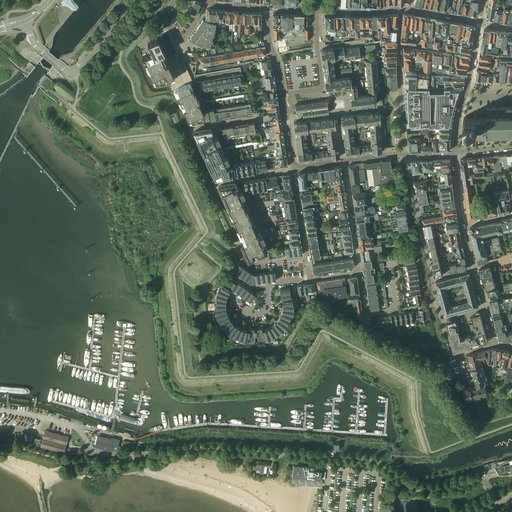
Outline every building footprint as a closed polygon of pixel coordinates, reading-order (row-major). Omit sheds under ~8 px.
[(61,0),(59,4),(62,5),(66,5),(67,5),(68,5),(69,6),(75,8),(77,6),(73,0),(61,0)] [(438,9),(440,0),(433,0),(432,7),(438,9)] [(446,10),(448,1),(448,0),(440,0),(438,9),(446,10)] [(468,14),(469,7),(470,0),(462,0),(460,13),(468,14)] [(477,8),(478,0),(470,0),(469,7),(477,8)] [(190,12),(197,15),(202,4),(195,1),(190,12)] [(499,9),(500,7),(499,7),(499,6),(498,6),(489,4),(487,12),(486,12),(486,15),(487,15),(487,16),(487,18),(486,18),(487,18),(489,18),(490,19),(492,19),(493,19),(494,19),(496,8),(499,9)] [(506,21),(509,6),(505,5),(504,7),(501,21),(506,21)] [(475,16),(477,8),(469,7),(468,14),(475,16)] [(501,21),(504,7),(502,7),(500,7),(499,9),(496,8),(494,19),(495,19),(495,20),(501,21)] [(207,9),(205,18),(207,18),(207,19),(209,20),(214,21),(214,17),(215,9),(211,9),(208,8),(207,9)] [(225,21),(226,11),(222,10),(220,19),(218,18),(216,18),(214,17),(214,21),(220,23),(220,21),(221,21),(221,23),(224,23),(225,21)] [(233,22),(234,11),(226,11),(225,21),(224,23),(226,23),(226,24),(228,24),(229,24),(229,30),(232,31),(232,22),(233,22)] [(402,27),(402,29),(409,30),(409,28),(411,14),(408,14),(403,13),(402,23),(402,27)] [(293,30),(294,14),(278,14),(278,20),(278,22),(280,22),(280,23),(283,23),(283,27),(283,35),(288,36),(288,35),(293,35),(293,30)] [(304,24),(304,15),(294,14),(293,30),(294,30),(296,30),(304,30),(304,24)] [(384,30),(381,30),(381,37),(381,40),(384,40),(390,38),(390,37),(391,32),(391,30),(390,30),(389,21),(388,15),(383,15),(384,30)] [(423,31),(425,17),(414,15),(413,28),(412,30),(412,32),(418,33),(423,33),(423,31)] [(334,40),(334,16),(325,16),(325,18),(325,25),(325,40),(334,40)] [(372,36),(370,16),(359,16),(360,36),(360,37),(372,36)] [(216,23),(202,19),(195,29),(189,39),(196,44),(198,42),(198,44),(211,47),(216,23)] [(433,43),(433,47),(438,48),(440,39),(440,34),(442,20),(439,19),(436,19),(435,19),(434,32),(434,35),(434,40),(433,43)] [(278,22),(278,20),(273,20),(273,27),(273,29),(275,29),(275,30),(278,30),(280,30),(280,27),(283,27),(283,23),(280,23),(280,22),(278,22)] [(397,30),(398,20),(389,21),(390,30),(391,30),(397,30)] [(448,36),(450,21),(442,20),(440,34),(442,35),(442,39),(440,39),(438,48),(445,49),(446,44),(448,36)] [(455,38),(458,23),(450,21),(448,36),(446,44),(450,44),(453,44),(453,43),(454,37),(455,38)] [(461,45),(461,44),(462,40),(463,40),(463,37),(464,37),(465,33),(467,25),(458,23),(455,38),(454,37),(453,43),(453,44),(452,50),(456,50),(457,44),(461,45)] [(473,31),(474,26),(472,26),(467,25),(465,33),(473,35),(473,31)] [(490,29),(485,28),(484,28),(483,35),(482,44),(488,45),(490,29)] [(496,40),(497,30),(490,29),(488,45),(492,45),(492,42),(493,40),(496,40)] [(293,30),(293,35),(288,35),(288,36),(283,35),(282,38),(279,38),(279,41),(284,40),(285,46),(304,43),(304,39),(310,39),(310,30),(307,30),(304,30),(296,30),(296,32),(295,32),(295,30),(294,30),(293,30)] [(508,46),(510,32),(497,30),(496,40),(496,42),(496,46),(499,47),(505,47),(505,50),(508,50),(508,46)] [(416,44),(418,33),(412,32),(412,35),(410,35),(408,35),(408,36),(407,36),(406,43),(416,44)] [(471,44),(473,35),(465,33),(464,37),(463,37),(463,40),(466,41),(466,42),(466,43),(466,44),(471,44)] [(152,53),(142,57),(152,77),(154,82),(156,82),(170,80),(175,79),(174,76),(168,63),(166,64),(165,62),(163,62),(161,58),(163,57),(162,55),(165,53),(158,38),(148,43),(152,53)] [(390,38),(384,40),(384,43),(385,43),(385,45),(386,47),(396,46),(396,38),(390,38)] [(460,47),(470,49),(471,44),(466,44),(466,43),(466,42),(466,41),(463,40),(462,40),(461,44),(461,45),(457,44),(456,50),(459,51),(460,47)] [(488,49),(488,45),(482,44),(480,52),(491,54),(498,55),(498,51),(495,51),(491,50),(488,49)] [(511,60),(511,46),(508,46),(508,50),(505,50),(505,47),(499,47),(498,51),(498,55),(497,58),(507,60),(511,60)] [(363,57),(362,47),(353,48),(355,58),(363,57)] [(334,59),(333,48),(320,50),(322,60),(332,59),(334,59)] [(424,59),(426,51),(422,50),(416,49),(415,58),(415,59),(424,59)] [(432,59),(433,51),(426,51),(424,59),(424,65),(423,70),(430,71),(431,59),(432,59)] [(491,56),(491,54),(480,52),(479,59),(490,61),(491,56)] [(469,57),(461,56),(459,63),(468,64),(469,57)] [(258,64),(257,65),(257,68),(259,69),(260,69),(268,68),(273,67),(271,59),(270,60),(267,60),(266,60),(266,59),(265,59),(265,58),(258,60),(258,62),(258,64)] [(507,63),(507,60),(497,58),(495,58),(494,66),(500,67),(501,62),(507,63)] [(359,85),(351,86),(351,85),(354,84),(352,73),(338,75),(339,78),(335,78),(332,59),(322,60),(326,90),(349,87),(350,97),(360,95),(359,85)] [(478,64),(478,66),(488,68),(491,69),(492,62),(490,61),(479,59),(478,64)] [(412,68),(412,62),(404,62),(404,69),(416,70),(416,68),(412,68)] [(506,81),(507,73),(509,63),(507,63),(501,62),(500,67),(500,73),(499,81),(506,81)] [(396,72),(396,66),(385,67),(385,73),(386,73),(386,76),(389,76),(390,76),(396,76),(396,72)] [(260,69),(259,69),(259,71),(261,70),(261,75),(262,75),(263,77),(264,76),(264,77),(269,76),(269,75),(274,75),(273,67),(268,68),(260,69)] [(420,80),(420,74),(406,73),(404,74),(405,87),(416,87),(416,80),(420,80)] [(499,81),(500,73),(495,73),(493,73),(492,75),(491,81),(499,81)] [(431,87),(431,75),(420,74),(420,80),(416,80),(416,87),(431,87)] [(275,85),(274,75),(269,75),(269,76),(264,77),(266,89),(271,88),(271,86),(275,85)] [(61,82),(60,81),(58,81),(57,82),(56,83),(54,84),(68,96),(72,91),(68,88),(61,82)] [(189,83),(175,90),(190,124),(209,121),(209,120),(209,118),(207,110),(204,110),(203,110),(190,83),(189,83)] [(459,92),(460,88),(444,87),(437,87),(435,87),(431,87),(416,87),(405,87),(405,93),(405,99),(405,103),(405,109),(406,109),(406,117),(406,123),(406,126),(419,126),(428,126),(451,126),(451,120),(452,120),(453,114),(454,108),(456,103),(455,103),(457,98),(459,92)] [(277,95),(276,90),(271,91),(271,88),(266,89),(267,92),(267,96),(277,95)] [(385,151),(376,89),(321,96),(319,101),(291,105),(299,162),(385,151)] [(264,95),(262,96),(263,100),(262,100),(263,104),(264,104),(264,105),(265,105),(278,102),(277,95),(267,96),(267,92),(263,92),(264,95)] [(511,106),(487,107),(487,118),(475,118),(475,116),(474,116),(474,117),(467,117),(467,116),(465,116),(466,117),(464,117),(464,119),(466,119),(466,128),(464,128),(464,129),(466,129),(466,131),(467,131),(467,129),(475,129),(475,130),(477,130),(477,129),(478,128),(478,127),(487,127),(487,137),(511,136),(511,106)] [(274,110),(268,111),(269,115),(275,114),(275,117),(275,118),(280,117),(280,116),(279,114),(279,110),(274,110)] [(271,127),(268,128),(270,140),(283,137),(282,131),(282,130),(277,131),(276,126),(271,127)] [(239,191),(236,183),(233,177),(232,175),(226,162),(225,161),(227,160),(228,160),(226,157),(224,158),(224,157),(219,147),(217,142),(216,141),(218,140),(219,140),(217,137),(217,138),(215,138),(215,137),(211,129),(194,131),(190,132),(239,240),(242,246),(248,259),(267,251),(262,241),(261,240),(263,239),(264,239),(262,236),(260,237),(260,236),(260,235),(257,231),(256,231),(242,202),(244,201),(242,196),(241,195),(243,194),(242,191),(242,192),(240,192),(239,191)] [(426,140),(429,140),(429,136),(428,132),(425,132),(425,136),(425,138),(420,138),(421,140),(421,142),(422,151),(431,150),(431,144),(426,144),(426,140)] [(421,140),(420,138),(420,135),(420,133),(407,133),(407,138),(409,151),(420,151),(420,142),(421,142),(421,140)] [(284,145),(283,137),(270,140),(268,140),(268,144),(267,144),(268,148),(284,145)] [(442,145),(442,142),(440,142),(440,139),(437,139),(432,140),(432,150),(450,150),(450,145),(442,145)] [(286,156),(285,151),(277,152),(278,156),(267,158),(268,161),(278,160),(279,159),(279,157),(286,156)] [(287,162),(286,156),(279,157),(279,159),(278,160),(278,161),(276,162),(276,164),(273,164),(273,165),(280,163),(287,162)] [(488,168),(488,164),(487,156),(476,157),(476,163),(479,162),(479,164),(481,163),(481,162),(483,162),(483,167),(487,166),(487,170),(484,170),(484,174),(489,174),(488,168)] [(476,163),(476,157),(468,158),(468,165),(469,165),(471,164),(472,167),(477,166),(476,163)] [(469,167),(469,165),(468,165),(468,158),(460,159),(462,169),(469,168),(469,170),(470,170),(470,169),(471,168),(471,167),(469,167)] [(398,176),(398,175),(398,174),(397,173),(397,172),(396,171),(395,171),(394,170),(393,170),(392,170),(391,170),(390,160),(390,159),(380,161),(380,163),(365,164),(364,163),(356,164),(348,165),(352,193),(368,190),(368,192),(372,191),(373,191),(374,190),(375,190),(376,190),(376,189),(377,189),(378,188),(378,187),(379,187),(379,186),(380,185),(389,184),(390,184),(391,184),(392,184),(393,184),(394,184),(395,184),(395,183),(396,183),(397,182),(397,181),(398,181),(398,180),(398,179),(399,178),(399,177),(398,176)] [(434,172),(433,166),(433,160),(422,161),(424,172),(422,172),(427,172),(427,170),(429,170),(429,172),(434,172)] [(424,172),(422,161),(411,161),(413,173),(422,172),(424,172)] [(343,182),(341,168),(341,166),(335,167),(336,181),(337,183),(343,182)] [(469,168),(462,169),(464,184),(471,183),(474,183),(474,188),(475,192),(477,192),(477,188),(476,176),(484,176),(484,174),(484,170),(483,167),(477,167),(477,166),(472,167),(471,167),(471,168),(470,169),(470,170),(469,170),(469,168)] [(335,167),(333,167),(329,168),(329,173),(328,173),(330,182),(336,181),(335,167)] [(452,181),(451,171),(438,172),(439,175),(445,174),(445,182),(452,181)] [(284,188),(292,187),(289,174),(277,176),(278,180),(283,179),(284,188)] [(425,181),(415,182),(416,191),(426,189),(431,188),(430,185),(427,186),(426,180),(425,181)] [(454,199),(453,185),(440,187),(437,187),(438,192),(440,192),(442,201),(438,201),(439,203),(454,200),(454,199)] [(280,189),(277,189),(278,196),(293,194),(292,191),(292,187),(284,188),(280,189)] [(511,198),(510,191),(509,190),(509,189),(500,191),(505,212),(511,210),(510,202),(510,200),(507,201),(507,199),(511,198)] [(313,198),(313,196),(312,196),(312,195),(318,195),(317,190),(313,190),(313,191),(307,192),(300,193),(301,194),(301,197),(302,201),(313,200),(313,199),(313,198)] [(346,202),(345,197),(334,198),(334,195),(333,191),(329,192),(326,192),(328,205),(346,202)] [(505,212),(500,191),(493,193),(494,200),(496,200),(499,213),(505,212)] [(370,197),(370,196),(370,195),(369,194),(368,194),(368,193),(367,193),(366,193),(365,193),(365,192),(352,194),(354,205),(366,203),(366,202),(367,202),(368,202),(368,201),(369,201),(369,200),(370,200),(370,199),(370,198),(370,197)] [(476,201),(475,197),(474,197),(474,196),(474,194),(473,194),(473,193),(465,194),(466,202),(475,201),(476,201)] [(313,200),(302,201),(303,208),(303,210),(304,214),(315,213),(318,212),(317,209),(316,203),(315,203),(313,204),(313,200)] [(455,207),(454,200),(439,203),(440,209),(455,207)] [(488,207),(488,204),(487,201),(478,203),(478,204),(476,204),(475,201),(466,202),(467,212),(471,211),(477,209),(485,207),(488,207)] [(347,208),(346,202),(328,205),(328,211),(347,208)] [(405,208),(404,202),(395,203),(395,207),(393,207),(393,210),(395,210),(405,208)] [(375,211),(374,206),(367,207),(366,203),(354,205),(355,214),(363,213),(367,212),(367,213),(373,213),(376,212),(376,214),(377,214),(378,214),(383,213),(382,212),(385,211),(384,203),(381,203),(382,210),(376,210),(376,211),(375,211)] [(382,210),(381,203),(378,203),(374,206),(375,211),(376,211),(376,210),(382,210)] [(494,203),(488,204),(488,207),(485,207),(487,216),(497,213),(495,205),(494,203)] [(445,221),(444,218),(444,215),(447,214),(456,212),(455,207),(440,209),(441,216),(435,217),(436,223),(443,221),(445,221)] [(487,216),(485,207),(477,209),(479,218),(487,216)] [(347,208),(328,211),(329,215),(330,219),(348,217),(347,212),(347,208)] [(315,213),(304,214),(305,218),(305,219),(305,221),(315,219),(315,216),(318,216),(318,215),(323,215),(325,214),(325,211),(322,212),(318,212),(315,213)] [(457,219),(456,212),(447,214),(448,218),(444,218),(445,221),(457,219)] [(391,217),(387,218),(387,221),(392,220),(391,219),(396,218),(397,220),(407,218),(406,213),(391,216),(391,217)] [(349,224),(348,217),(330,219),(331,226),(349,224)] [(408,223),(407,218),(397,220),(397,223),(390,224),(391,226),(408,223)] [(507,219),(501,220),(503,230),(503,231),(509,230),(510,229),(511,232),(511,231),(511,221),(511,218),(507,219)] [(458,225),(457,219),(445,221),(443,221),(444,224),(445,227),(458,225)] [(471,228),(470,229),(473,241),(473,243),(482,241),(484,240),(483,238),(483,235),(503,230),(501,220),(497,221),(480,225),(471,227),(471,228)] [(445,227),(444,227),(444,231),(445,230),(446,233),(448,233),(459,231),(458,225),(445,227)] [(350,234),(349,228),(341,230),(341,233),(338,233),(336,234),(336,236),(342,235),(350,234)] [(461,239),(459,231),(448,233),(450,240),(446,241),(446,242),(450,241),(461,239)] [(368,235),(358,237),(358,239),(359,242),(372,241),(372,240),(373,241),(377,240),(377,238),(387,236),(386,232),(382,233),(378,234),(378,233),(378,234),(375,234),(368,235)] [(351,240),(350,234),(342,235),(342,238),(339,239),(337,240),(337,242),(339,242),(343,241),(351,240)] [(435,242),(434,235),(426,237),(427,244),(435,242)] [(482,241),(473,243),(477,257),(487,255),(495,253),(495,254),(499,253),(501,252),(501,251),(501,249),(502,249),(499,237),(498,235),(494,236),(491,237),(492,239),(490,240),(490,239),(484,240),(482,241)] [(308,237),(310,250),(310,251),(311,258),(320,257),(319,251),(319,250),(319,248),(318,247),(317,236),(308,237)] [(301,245),(301,244),(300,240),(300,238),(289,240),(285,241),(285,243),(289,243),(290,247),(301,245)] [(462,246),(461,239),(450,241),(450,242),(448,243),(449,246),(451,247),(452,252),(456,251),(456,252),(458,252),(456,247),(462,246)] [(372,241),(359,242),(359,244),(359,247),(372,246),(372,252),(375,252),(380,252),(380,250),(381,250),(381,245),(378,246),(378,244),(376,244),(376,243),(373,244),(372,241)] [(301,245),(290,247),(285,247),(287,257),(302,254),(301,245)] [(380,256),(380,252),(375,252),(372,252),(372,246),(359,247),(361,259),(373,257),(380,256)] [(456,252),(452,253),(453,254),(453,255),(456,254),(456,253),(464,252),(464,251),(462,246),(456,247),(458,252),(456,252)] [(439,261),(438,254),(436,255),(436,254),(430,256),(431,263),(439,261)] [(489,261),(487,255),(477,257),(479,263),(489,261)] [(465,263),(466,263),(465,256),(457,257),(459,264),(457,264),(457,265),(459,264),(465,263)] [(364,266),(365,270),(364,270),(363,271),(375,270),(374,267),(373,267),(371,258),(363,259),(364,264),(363,264),(363,266),(364,266)] [(441,268),(439,261),(431,263),(433,270),(441,268)] [(457,265),(457,264),(456,262),(450,264),(451,272),(457,271),(458,271),(457,265)] [(240,277),(246,269),(238,264),(233,272),(240,277)] [(443,275),(441,268),(433,270),(435,277),(443,275)] [(245,280),(250,272),(246,269),(240,277),(245,280)] [(375,272),(375,270),(363,271),(364,272),(365,272),(365,276),(365,278),(366,278),(366,283),(375,282),(373,273),(375,272)] [(251,284),(253,274),(250,272),(245,280),(251,284)] [(451,286),(464,283),(472,281),(469,272),(461,275),(449,278),(451,286)] [(259,283),(258,273),(253,274),(251,284),(259,283)] [(233,291),(238,283),(229,277),(224,284),(221,283),(219,287),(217,292),(226,295),(226,294),(227,295),(228,292),(230,289),(233,291)] [(347,294),(346,291),(346,288),(346,286),(345,282),(345,279),(345,278),(316,282),(317,288),(318,288),(320,295),(320,296),(324,295),(325,296),(326,297),(347,294)] [(451,286),(449,278),(436,282),(438,290),(446,288),(451,286)] [(474,288),(472,281),(464,283),(466,290),(474,288)] [(315,282),(307,283),(308,292),(309,294),(317,293),(315,282)] [(241,297),(247,289),(238,283),(233,291),(241,297)] [(494,294),(492,284),(485,286),(486,290),(488,290),(489,294),(494,294)] [(291,298),(289,288),(280,289),(281,300),(283,300),(291,298)] [(448,295),(446,288),(438,290),(440,297),(448,295)] [(476,299),(474,288),(466,290),(468,301),(476,299)] [(255,295),(247,289),(241,297),(249,303),(255,295)] [(226,296),(226,295),(217,292),(216,293),(215,297),(215,303),(215,304),(225,304),(225,302),(225,300),(226,297),(226,296)] [(451,306),(448,295),(440,297),(443,308),(451,306)] [(293,298),(291,298),(283,300),(283,304),(283,306),(283,308),(293,308),(293,304),(293,298)] [(479,306),(476,299),(468,301),(460,303),(462,311),(478,307),(479,306)] [(462,311),(460,303),(451,306),(443,308),(445,316),(446,316),(446,315),(462,311)] [(225,307),(225,304),(215,304),(215,308),(216,314),(225,311),(225,310),(226,310),(225,307)] [(293,309),(293,308),(283,308),(283,309),(282,309),(282,311),(280,315),(289,320),(290,319),(292,315),(293,309)] [(430,317),(428,310),(418,311),(419,316),(417,317),(417,320),(426,319),(425,318),(430,317)] [(227,315),(226,312),(225,311),(216,314),(218,319),(220,323),(221,324),(229,318),(227,315)] [(483,325),(480,313),(471,316),(474,326),(473,326),(472,328),(483,325)] [(287,324),(289,320),(280,315),(279,318),(277,320),(277,321),(276,322),(283,329),(284,328),(287,324)] [(372,323),(371,318),(367,318),(362,315),(358,318),(359,320),(367,324),(367,323),(368,323),(372,323)] [(504,324),(501,315),(493,318),(496,326),(504,324)] [(231,321),(229,318),(221,324),(224,328),(227,332),(228,332),(234,324),(233,323),(231,321)] [(456,320),(447,323),(450,334),(461,331),(460,330),(459,330),(456,320)] [(283,329),(276,322),(275,322),(273,324),(270,326),(274,336),(276,335),(280,332),(283,329)] [(237,338),(241,328),(238,327),(235,324),(234,325),(234,324),(228,332),(232,335),(236,337),(237,338)] [(265,338),(263,330),(262,330),(262,328),(263,328),(263,327),(265,327),(264,325),(263,325),(263,324),(261,325),(260,326),(260,328),(257,328),(257,339),(258,339),(265,338)] [(508,331),(507,328),(505,324),(504,324),(496,326),(496,328),(495,329),(495,330),(496,330),(497,330),(498,334),(499,336),(500,340),(508,331)] [(249,331),(248,331),(247,339),(254,340),(254,339),(255,339),(254,328),(251,328),(251,326),(249,326),(250,325),(248,325),(248,326),(246,325),(246,328),(247,328),(247,329),(249,329),(249,331)] [(487,336),(483,325),(472,328),(472,329),(475,329),(476,333),(475,334),(485,340),(486,338),(486,336),(487,336)] [(274,336),(270,326),(267,328),(264,329),(263,330),(265,338),(265,339),(271,337),(274,336)] [(247,339),(248,331),(247,330),(244,329),(241,328),(237,338),(242,339),(247,340),(247,339)] [(461,332),(461,331),(450,334),(453,345),(454,350),(462,338),(461,337),(459,333),(462,332),(461,332)] [(511,332),(508,331),(500,340),(508,341),(508,340),(511,340),(511,332)] [(484,342),(485,340),(475,334),(475,335),(471,336),(471,335),(468,336),(471,346),(482,343),(484,342)] [(471,346),(468,336),(466,336),(466,338),(463,339),(462,338),(454,350),(455,350),(460,349),(471,346)] [(485,376),(482,363),(485,362),(489,363),(489,365),(494,365),(494,364),(494,361),(492,361),(492,358),(493,348),(478,352),(468,355),(474,379),(475,382),(476,385),(464,389),(464,391),(463,391),(464,394),(465,394),(467,400),(473,398),(474,399),(481,397),(481,396),(488,394),(485,384),(488,383),(487,378),(487,376),(486,375),(485,376)] [(508,365),(511,351),(502,349),(502,359),(501,359),(501,360),(503,361),(501,369),(507,370),(508,369),(508,365)] [(121,414),(120,419),(134,423),(135,418),(121,414)] [(64,453),(68,437),(45,430),(40,447),(64,453)] [(117,450),(119,440),(111,438),(111,439),(98,436),(95,447),(109,451),(109,449),(117,450)] [(133,449),(134,443),(123,441),(122,447),(133,449)] [(339,450),(339,446),(339,444),(333,443),(333,447),(330,447),(330,452),(335,453),(335,449),(339,450)] [(499,461),(484,465),(484,466),(484,467),(484,468),(485,468),(485,469),(485,470),(485,471),(486,475),(498,472),(511,469),(511,458),(508,459),(499,461)] [(258,461),(255,460),(253,469),(259,470),(259,473),(263,473),(264,465),(267,466),(268,462),(258,460),(258,461)] [(313,467),(293,465),(292,477),(320,479),(321,471),(316,471),(313,469),(313,467)]
